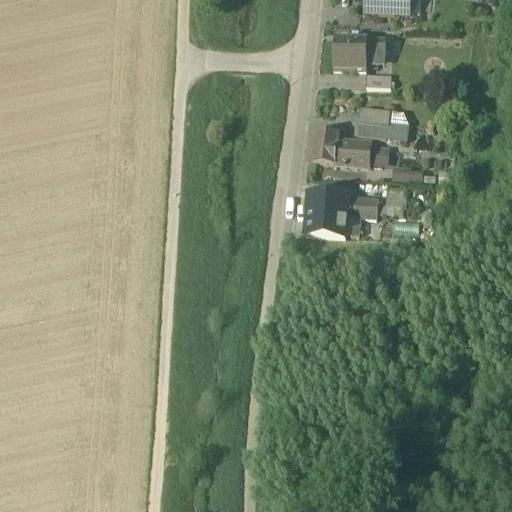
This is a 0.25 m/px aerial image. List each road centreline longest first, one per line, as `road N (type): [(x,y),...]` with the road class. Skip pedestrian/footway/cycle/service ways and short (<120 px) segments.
road 1 (track): [(155,511),(181,0)]
road 2 (residential): [(310,0),(273,255)]
road 3 (track): [(247,511),(273,255)]
